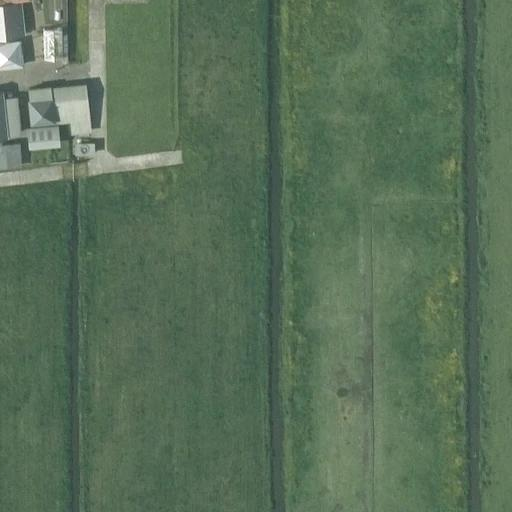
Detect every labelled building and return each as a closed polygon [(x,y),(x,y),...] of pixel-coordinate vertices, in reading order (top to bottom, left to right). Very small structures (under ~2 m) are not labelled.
[(0,37),(25,35),(21,1),(0,2),(0,37)] [(62,59),(61,29),(43,29),(43,60),(62,59)] [(0,69),(24,67),(20,40),(0,42),(0,69)] [(74,84),(50,86),(54,124),(70,122),(69,111),(73,110),(77,110),(77,115),(79,134),(91,132),(85,83),(74,84)] [(54,121),(50,86),(50,85),(28,87),(29,99),(27,99),(30,123),(54,121)] [(21,135),(17,97),(4,98),(9,137),(21,135)] [(31,149),(61,146),(59,125),(29,127),(31,149)] [(0,169),(21,167),(19,146),(17,146),(16,140),(3,141),(4,149),(0,149),(0,169)] [(94,156),(94,143),(74,143),(74,156),(94,156)]
